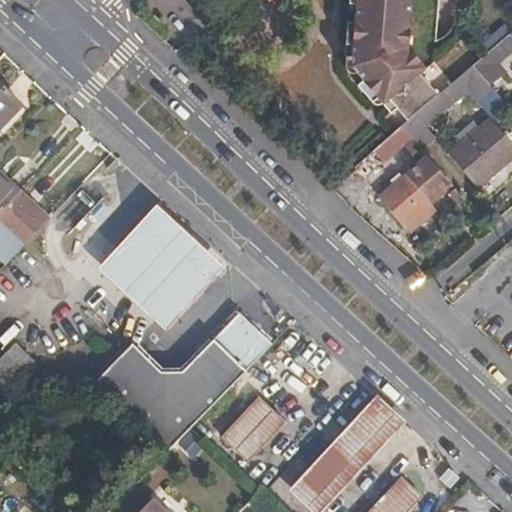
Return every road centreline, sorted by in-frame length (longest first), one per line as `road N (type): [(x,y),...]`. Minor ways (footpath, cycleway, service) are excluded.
road 1 (primary): [(48,44),(511,471)]
road 2 (primary): [(401,318),(79,11)]
road 3 (primary): [(511,419),(401,318)]
road 4 (residential): [(511,224),(401,318)]
